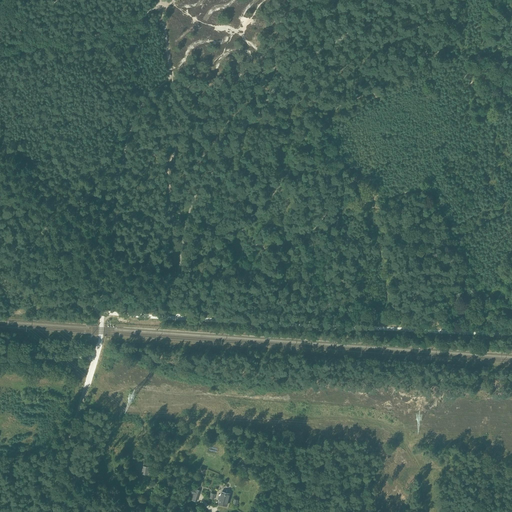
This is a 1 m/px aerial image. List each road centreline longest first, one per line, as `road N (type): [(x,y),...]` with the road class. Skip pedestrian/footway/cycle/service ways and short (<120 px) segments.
road 1 (unknown): [(0,181),(52,248),(109,297),(118,265),(122,152),(134,119),(169,76),(157,6)]
road 2 (unclassified): [(511,336),(103,315)]
road 3 (unclassified): [(50,511),(103,315)]
road 4 (unclassified): [(103,315),(0,198)]
road 5 (track): [(161,5),(117,27),(42,46)]
